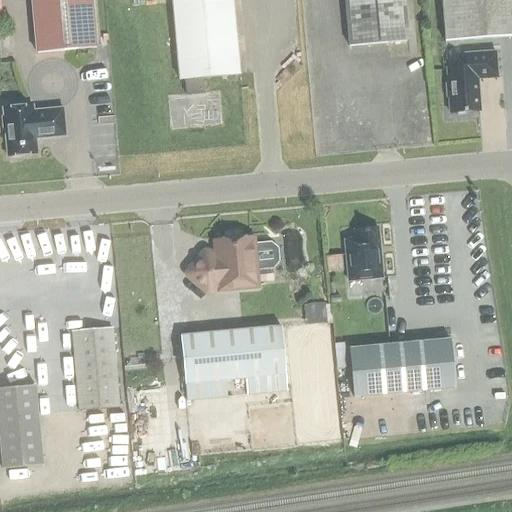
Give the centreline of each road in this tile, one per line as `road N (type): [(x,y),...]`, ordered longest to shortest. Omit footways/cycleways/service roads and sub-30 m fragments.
road 1 (tertiary): [(0,209),(511,166)]
road 2 (unknown): [(378,177),(397,316),(410,325),(459,319)]
road 3 (unknown): [(151,196),(167,392)]
